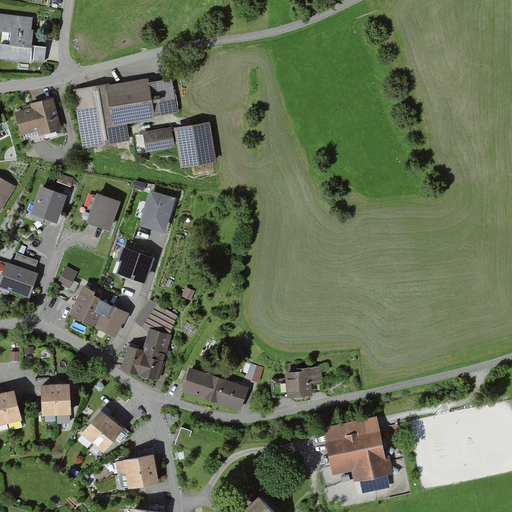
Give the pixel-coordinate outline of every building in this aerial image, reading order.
[(42,22),(7,17),(5,31),(18,33),(16,44),(8,43),(6,58),(48,63),(50,47),(39,45),(42,22)] [(147,77),(73,89),(83,148),(130,140),(130,139),(128,124),(127,122),(155,118),(155,114),(161,113),(178,110),(176,98),(172,76),(148,80),(147,77)] [(38,111),(25,114),(30,136),(44,133),(45,139),(68,134),(61,100),(37,105),(38,111)] [(0,109),(0,136),(6,133),(4,129),(8,127),(0,109)] [(210,120),(143,130),(146,151),(178,146),(181,166),(217,160),(210,120)] [(19,187),(0,175),(0,210),(5,213),(19,187)] [(146,183),(136,181),(134,189),(144,191),(146,183)] [(65,193),(41,185),(32,211),(57,219),(65,193)] [(174,197),(150,189),(140,222),(164,229),(174,197)] [(119,200),(97,191),(87,219),(109,227),(119,200)] [(153,257),(122,245),(117,257),(124,260),(120,271),(144,280),(153,257)] [(17,252),(13,263),(34,271),(36,265),(38,260),(17,252)] [(13,263),(6,261),(0,276),(0,285),(30,296),(38,272),(34,271),(13,263)] [(80,273),(71,268),(65,281),(74,286),(80,273)] [(195,290),(187,286),(182,295),(190,299),(195,290)] [(130,311),(89,288),(75,313),(116,336),(130,311)] [(152,300),(137,322),(147,329),(168,335),(177,316),(152,300)] [(143,349),(128,345),(121,367),(157,378),(171,334),(150,327),(143,349)] [(263,368),(251,363),(246,376),(258,381),(263,368)] [(247,386),(190,367),(183,390),(239,409),(247,386)] [(311,372),(292,374),(294,397),(318,395),(317,383),(329,382),(327,368),(311,369),(311,372)] [(78,386),(49,386),(49,415),(78,416),(78,386)] [(23,392),(0,396),(0,417),(1,425),(28,420),(23,392)] [(121,426),(100,408),(82,430),(102,448),(121,426)] [(175,444),(185,448),(192,431),(182,427),(175,444)] [(381,428),(326,439),(333,474),(352,470),(354,481),(360,479),(363,492),(390,487),(387,474),(393,472),(389,454),(386,454),(381,428)] [(158,480),(153,454),(116,460),(121,487),(158,480)] [(274,511),(259,495),(240,511),(274,511)]
